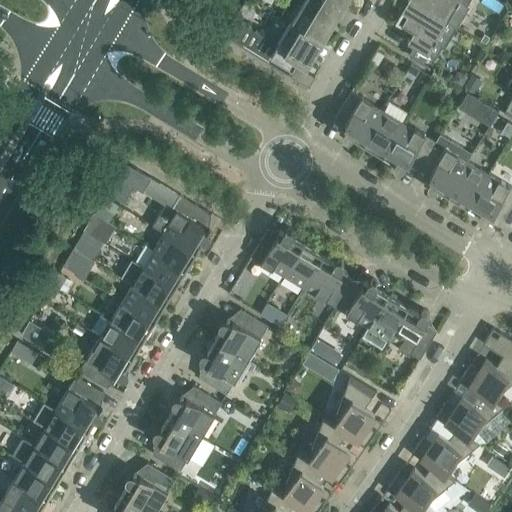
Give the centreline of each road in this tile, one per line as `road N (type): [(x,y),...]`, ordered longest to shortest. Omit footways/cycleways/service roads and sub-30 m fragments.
road 1 (residential): [(72,511),(277,181)]
road 2 (residential): [(352,511),(486,307)]
road 3 (residential): [(277,181),(486,307)]
road 4 (residential): [(505,270),(297,143)]
road 5 (residential): [(83,66),(246,163)]
road 6 (residential): [(268,126),(109,27)]
road 7 (residential): [(297,143),(382,0)]
road 8 (secondary): [(0,203),(83,66)]
